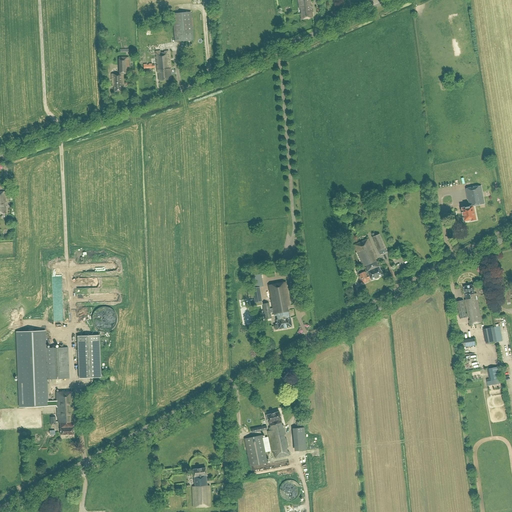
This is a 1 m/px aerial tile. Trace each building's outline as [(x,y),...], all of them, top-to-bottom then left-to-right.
[(301,13),(300,13),(300,14),(301,20),(312,18),(311,6),(309,6),(309,2),(310,2),(310,0),(297,0),(299,8),(300,8),(301,13)] [(190,42),(190,13),(171,13),(172,42),(190,42)] [(159,81),(171,79),(168,51),(164,52),(164,55),(161,55),(160,51),(155,52),(157,73),(158,73),(159,81)] [(123,74),(129,73),(128,57),(119,58),(119,74),(111,74),(112,86),(114,86),(114,92),(123,91),(123,83),(123,74)] [(147,78),(142,78),(142,88),(148,87),(148,84),(152,84),(151,76),(146,76),(147,78)] [(474,206),(484,204),(481,186),(466,189),(468,201),(469,201),(470,205),(467,206),(467,207),(462,208),(463,212),(463,215),(464,221),(470,220),(470,219),(471,219),(472,220),(476,220),(476,218),(474,206)] [(371,234),(372,237),(380,255),(387,252),(379,234),(375,236),(374,232),(371,234)] [(382,276),(382,275),(379,267),(378,267),(374,257),(376,256),(368,239),(354,245),(357,252),(356,253),(362,267),(365,266),(367,272),(368,274),(369,277),(371,280),(375,278),(375,279),(378,277),(382,275),(382,276)] [(367,278),(369,277),(368,274),(367,275),(365,271),(364,272),(363,269),(356,272),(360,280),(361,279),(362,282),(364,282),(367,281),(367,280),(367,278)] [(261,274),(253,276),(255,288),(259,287),(260,287),(263,287),(261,274)] [(286,328),(292,327),(290,318),(289,318),(287,306),(290,306),(286,282),(268,285),(274,316),(276,315),(277,320),(276,320),(277,323),(276,323),(275,324),(276,325),(274,326),(275,330),(283,328),(286,328)] [(464,300),(467,317),(470,317),(470,320),(469,320),(470,325),(482,322),(476,293),(475,294),(473,285),(464,287),(466,300),(464,300)] [(467,317),(463,300),(456,301),(460,319),(467,317)] [(269,303),(262,304),(265,320),(272,319),(269,303)] [(117,321),(117,319),(117,317),(116,314),(115,312),(113,310),(111,309),(109,307),(107,307),(104,307),(102,307),(100,307),(97,309),(95,310),(94,312),(93,314),(92,317),(92,319),(92,322),(93,324),(94,326),(95,328),(97,329),(100,331),(102,331),(104,332),(107,331),(109,331),(111,329),(113,328),(115,326),(116,324),(117,321)] [(500,326),(493,327),(493,328),(495,341),(502,340),(500,326)] [(491,327),(484,328),(486,343),(494,341),(491,327)] [(45,331),(17,332),(20,407),(56,406),(56,401),(47,401),(46,380),(45,348),(45,331)] [(101,377),(99,335),(77,336),(79,378),(101,377)] [(459,348),(475,345),(474,339),(462,340),(462,339),(457,340),(459,348)] [(68,347),(45,348),(46,380),(69,379),(68,347)] [(467,361),(466,354),(474,353),(474,348),(468,349),(468,352),(462,353),(463,361),(467,361)] [(74,434),(74,429),(73,417),(74,417),(73,391),(56,392),(56,401),(56,406),(57,418),(58,418),(58,423),(60,423),(60,435),(74,434)] [(275,458),(289,455),(289,452),(286,452),(285,449),(288,447),(286,439),(285,439),(284,434),(285,434),(283,425),(282,425),(280,420),(281,419),(279,412),(279,411),(266,415),(268,423),(269,423),(270,427),(269,428),(269,431),(267,431),(271,451),(273,451),(275,458)] [(304,428),(291,429),(292,451),(306,450),(304,428)] [(250,466),(267,463),(267,460),(262,435),(244,439),(250,466)] [(192,486),(193,506),(193,507),(210,507),(209,485),(207,486),(206,475),(205,468),(193,469),(194,477),(195,486),(192,486)] [(279,490),(279,491),(279,492),(279,493),(280,494),(280,495),(280,496),(281,496),(281,497),(282,498),(283,499),(284,499),(284,500),(285,500),(286,500),(287,501),(288,501),(289,501),(290,501),(291,501),(292,501),(293,500),(294,500),(295,500),(295,499),(296,499),(297,498),(298,497),(299,496),(299,495),(299,494),(300,494),(300,493),(300,492),(300,491),(300,490),(300,489),(300,488),(300,487),(299,486),(299,485),(298,484),(298,483),(297,483),(297,482),(296,482),(295,481),(294,481),(293,480),(292,480),(291,480),(290,480),(289,480),(288,480),(287,480),(286,480),(285,481),(284,481),(283,482),(282,482),(282,483),(281,484),(280,485),(280,486),(280,487),(279,487),(279,488),(279,489),(279,490)]
